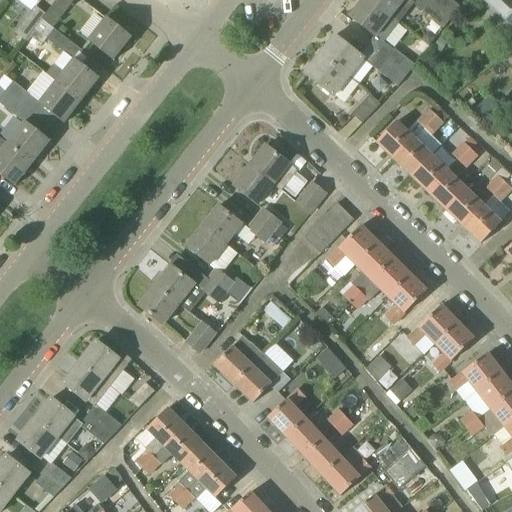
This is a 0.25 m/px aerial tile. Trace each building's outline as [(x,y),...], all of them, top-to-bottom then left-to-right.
[(53,29),(75,0),(57,0),(46,15),(42,20),(53,29)] [(399,23),(369,0),(362,0),(349,17),(383,44),(399,23)] [(369,0),(399,23),(415,3),(411,0),(369,0)] [(433,0),(432,2),(452,18),(460,7),(450,0),(433,0)] [(511,0),(509,0),(497,13),(511,26),(511,0)] [(444,28),(452,18),(432,2),(424,13),(444,28)] [(46,15),(36,7),(15,34),(25,42),(29,36),(42,20),(46,15)] [(106,19),(89,41),(114,61),(132,39),(106,19)] [(42,20),(29,36),(42,46),(47,40),(73,60),(57,82),(82,102),(99,80),(89,72),(97,63),(53,29),(42,20)] [(363,59),(364,59),(335,36),(320,55),(349,78),(359,86),(374,68),(363,59)] [(406,76),(415,66),(395,50),(386,61),(406,76)] [(349,78),(320,55),(304,75),(334,97),(349,78)] [(398,87),(406,76),(386,61),(378,71),(398,87)] [(13,82),(5,92),(27,109),(35,99),(13,82)] [(57,82),(39,104),(65,124),(82,102),(57,82)] [(0,104),(19,119),(27,109),(5,92),(0,99),(0,104)] [(362,124),(380,105),(370,96),(352,114),(362,124)] [(418,122),(424,129),(436,117),(429,110),(418,122)] [(424,129),(431,136),(443,124),(436,117),(424,129)] [(25,122),(7,144),(33,164),(50,143),(25,122)] [(394,161),(414,139),(397,122),(376,144),(394,161)] [(0,173),(16,186),(33,164),(7,144),(0,138),(0,173)] [(394,161),(411,177),(432,156),(414,139),(394,161)] [(471,150),(461,142),(450,154),(459,163),(471,150)] [(250,167),(273,185),(282,192),(298,171),(266,146),(250,167)] [(477,157),(471,150),(459,163),(466,169),(477,157)] [(449,173),(432,156),(411,177),(428,194),(449,173)] [(494,160),(482,173),(490,180),(502,167),(494,160)] [(314,181),(318,170),(304,163),(299,174),(314,181)] [(273,185),(250,167),(234,187),(257,206),(273,185)] [(511,177),(502,167),(490,180),(492,184),(486,189),(494,196),(506,184),(505,183),(511,177)] [(446,211),(466,190),(449,173),(428,194),(446,211)] [(326,194),(313,184),(312,184),(297,204),(310,214),(326,194)] [(511,190),(511,189),(506,184),(494,196),(501,202),(511,190)] [(446,211),(463,228),(484,206),(466,190),(446,211)] [(329,229),(346,212),(337,204),(320,221),(329,229)] [(242,225),(219,206),(203,227),(226,245),(234,235),(242,225)] [(501,223),(484,206),(463,228),(481,245),(501,223)] [(256,220),(272,233),(280,223),(264,210),(256,220)] [(354,221),(354,220),(346,212),(329,229),(337,237),(354,221)] [(265,243),(272,233),(256,220),(248,230),(255,235),(265,243)] [(312,246),(329,229),(320,221),(304,238),(312,246)] [(210,266),(226,245),(203,227),(187,247),(210,266)] [(355,265),(377,243),(361,227),(328,261),(335,268),(346,256),(355,265)] [(320,254),(337,237),(329,229),(312,246),(320,254)] [(350,304),(394,259),(377,243),(355,265),(363,273),(351,285),(350,284),(340,294),(350,304)] [(388,298),(410,275),(394,259),(350,304),(357,311),(368,300),(370,301),(380,291),(388,298)] [(199,279),(185,268),(181,274),(171,266),(164,276),(160,276),(154,283),(155,287),(178,305),(194,285),(218,303),(225,293),(208,280),(202,275),(199,279)] [(233,283),(220,273),(216,270),(208,280),(225,293),(240,304),(251,290),(237,278),(233,283)] [(397,307),(386,319),(393,326),(427,292),(410,275),(388,298),(397,307)] [(163,325),(178,305),(155,287),(139,307),(163,325)] [(274,303),(266,310),(282,327),(290,320),(274,303)] [(407,339),(414,346),(426,335),(435,345),(458,323),(441,306),(407,339)] [(200,354),(215,334),(216,334),(202,323),(187,343),(200,354)] [(458,323),(435,345),(444,355),(433,366),(440,373),(474,340),(458,323)] [(214,367),(234,385),(262,355),(243,337),(214,367)] [(111,387),(132,360),(122,352),(117,358),(96,341),(80,363),(111,387)] [(332,377),(345,368),(329,346),(316,356),(332,377)] [(477,392),(502,373),(487,354),(450,383),(456,391),(468,381),(477,392)] [(262,355),(234,385),(253,404),(282,374),(262,355)] [(377,383),(392,368),(379,356),(365,369),(377,383)] [(87,401),(95,407),(96,406),(98,403),(111,387),(80,363),(63,384),(86,402),(87,401)] [(491,410),(511,393),(511,385),(502,373),(477,392),(491,410)] [(402,382),(391,392),(399,402),(410,391),(402,382)] [(138,409),(155,392),(145,383),(129,400),(138,409)] [(295,408),(305,398),(298,390),(268,418),(286,438),(306,420),(295,408)] [(505,428),(511,422),(511,393),(491,410),(505,428)] [(35,420),(58,438),(74,417),(52,399),(35,420)] [(95,407),(88,416),(113,436),(122,426),(105,413),(96,406),(95,407)] [(156,439),(145,449),(147,451),(135,463),(142,469),(185,426),(168,409),(147,430),(156,439)] [(334,429),(346,418),(339,411),(327,422),(334,429)] [(466,429),(479,420),(472,412),(460,421),(466,429)] [(113,436),(88,416),(80,426),(104,445),(113,436)] [(341,437),(353,426),(346,418),(334,429),(341,437)] [(41,459),(58,438),(35,420),(18,441),(41,459)] [(324,439),(306,420),(286,438),(304,457),(324,439)] [(479,420),(466,429),(473,437),(485,427),(479,420)] [(511,439),(500,449),(506,457),(511,452),(511,422),(505,428),(511,437),(511,439)] [(185,426),(142,469),(149,476),(161,464),(162,466),(173,456),(181,464),(202,443),(185,426)] [(322,477),(342,458),(324,439),(304,457),(322,477)] [(387,470),(396,462),(412,449),(402,439),(378,459),(387,470)] [(169,497),(176,503),(219,460),(202,443),(181,464),(189,473),(179,483),(181,485),(169,497)] [(352,448),(342,458),(322,477),(341,497),(371,468),(352,448)] [(7,456),(0,464),(0,485),(13,495),(29,474),(7,456)] [(237,478),(219,460),(176,503),(183,510),(194,499),(196,501),(207,490),(216,499),(237,478)] [(463,462),(452,469),(473,501),(484,495),(463,462)] [(44,473),(63,488),(71,479),(52,463),(44,473)] [(63,488),(44,473),(36,484),(54,498),(63,488)] [(105,478),(91,491),(90,491),(101,503),(116,490),(105,478)] [(0,511),(13,495),(0,485),(0,511)] [(387,511),(382,504),(393,495),(387,487),(354,511),(387,511)] [(268,511),(251,493),(229,511),(268,511)]
